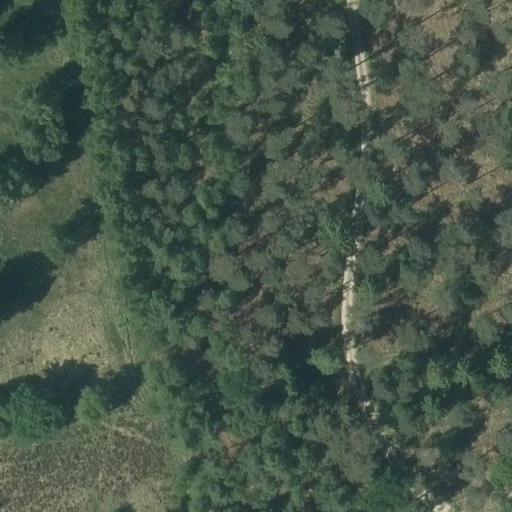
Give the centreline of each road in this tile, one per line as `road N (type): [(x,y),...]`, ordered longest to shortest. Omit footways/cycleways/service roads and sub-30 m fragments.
road 1 (track): [(346,0),(364,125),(340,339),(349,364)]
road 2 (track): [(349,364),(397,468),(430,500),(462,511)]
